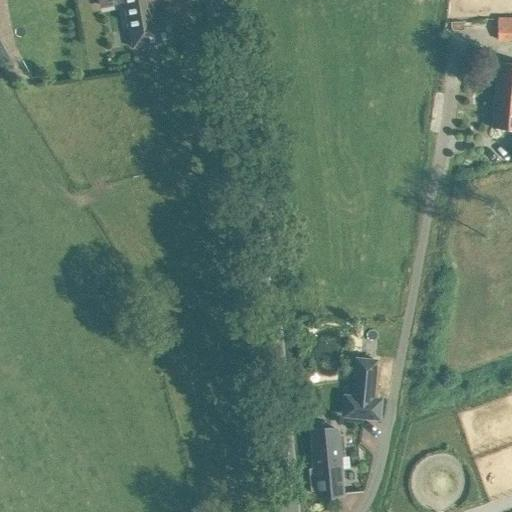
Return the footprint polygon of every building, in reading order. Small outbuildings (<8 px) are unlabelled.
[(88,0),(7,0),(10,17),(89,3),(88,0)] [(123,0),(132,47),(151,44),(171,40),(166,11),(154,13),(151,0),(123,0)] [(511,38),(511,18),(498,18),(497,18),(497,39),(511,38)] [(511,62),(497,62),(494,95),(511,97),(511,62)] [(511,97),(494,95),(491,128),(511,129),(511,97)] [(351,415),(379,418),(380,398),(372,398),(376,360),(356,358),(351,415)] [(318,496),(342,493),(338,456),(345,456),(343,433),(336,434),(335,428),(312,430),(315,467),(308,467),(311,490),(317,490),(318,496)]
